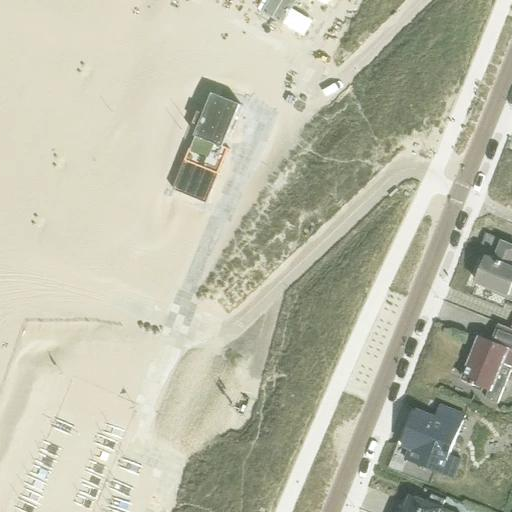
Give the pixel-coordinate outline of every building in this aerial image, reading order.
[(291,0),(270,0),(269,3),(263,0),(258,0),(253,10),(308,39),(320,15),(291,0)] [(200,126),(174,190),(207,203),(230,149),(224,147),(241,105),(214,94),(205,114),(199,112),(194,124),(200,126)] [(511,243),(488,234),(480,254),(487,257),(477,281),(493,288),(492,292),(511,300),(511,243)] [(511,329),(498,324),(491,342),(481,338),(464,379),(493,390),(502,367),(511,371),(511,329)] [(198,392),(240,406),(249,379),(207,366),(198,392)] [(466,416),(452,410),(441,406),(436,418),(417,410),(409,430),(403,447),(411,450),(407,460),(455,479),(463,460),(450,455),(466,416)] [(406,511),(454,511),(453,511),(448,511),(441,509),(445,497),(436,494),(431,505),(412,497),(406,511)]
